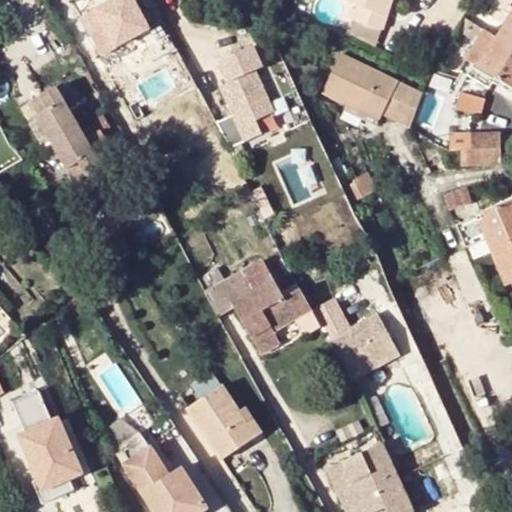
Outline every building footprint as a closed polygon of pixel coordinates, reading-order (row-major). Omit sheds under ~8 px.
[(348,0),(357,3),(352,18),(353,19),(381,28),(382,28),(391,0),(348,0)] [(465,63),(477,70),(494,80),(511,91),(511,94),(511,95),(511,13),(511,15),(504,9),(510,0),(493,0),(489,8),(497,13),(493,19),(505,27),(497,40),(484,32),(465,63)] [(102,2),(74,12),(83,40),(112,30),(102,2)] [(381,28),(353,19),(348,33),(374,46),(381,28)] [(322,92),(346,103),(379,119),(382,114),(390,96),(398,100),(394,109),(412,119),(421,93),(340,55),(322,92)] [(268,77),(261,61),(238,71),(245,85),(238,88),(251,118),(242,122),(251,140),(270,131),(265,120),(277,114),(262,80),(268,77)] [(494,80),(477,70),(472,79),(488,89),(494,80)] [(57,89),(42,97),(50,112),(40,118),(67,172),(78,167),(84,180),(101,171),(57,89)] [(483,100),(461,94),(457,109),(478,115),(483,100)] [(382,114),(409,127),(412,119),(394,109),(398,100),(390,96),(382,114)] [(63,190),(84,180),(78,167),(67,172),(40,118),(50,112),(42,97),(22,108),(41,146),(63,190)] [(376,126),(379,119),(346,103),(343,110),(376,126)] [(498,134),(449,134),(449,151),(461,150),(461,158),(461,164),(498,164),(498,134)] [(449,158),(461,158),(461,150),(449,151),(449,158)] [(367,173),(355,180),(363,196),(375,190),(367,173)] [(465,190),(445,197),(450,210),(470,203),(465,190)] [(39,194),(29,199),(36,214),(41,211),(47,208),(39,194)] [(511,283),(511,202),(458,225),(467,247),(486,239),(507,286),(511,283)] [(53,218),(47,208),(41,211),(47,221),(53,218)] [(51,231),(45,235),(54,249),(60,244),(51,231)] [(60,244),(54,249),(63,260),(70,255),(62,243),(60,244)] [(260,261),(203,293),(217,317),(236,307),(261,353),(279,343),(273,332),(311,310),(300,289),(282,298),(260,261)] [(335,296),(311,310),(350,383),(399,356),(378,316),(353,329),(335,296)] [(222,387),(187,410),(221,458),(260,432),(245,409),(239,412),(222,387)] [(67,486),(28,398),(3,409),(16,438),(7,442),(37,511),(46,511),(68,502),(62,488),(67,486)] [(411,511),(382,445),(328,469),(347,511),(375,511),(385,508),(386,511),(411,511)] [(149,448),(123,464),(154,511),(197,511),(205,507),(179,467),(166,475),(149,448)]
